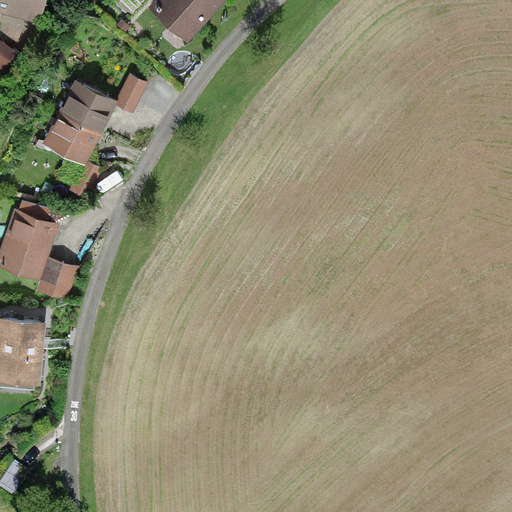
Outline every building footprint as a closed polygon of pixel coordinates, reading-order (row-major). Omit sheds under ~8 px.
[(0,0),(0,9),(34,17),(37,0),(0,0)] [(152,0),(148,6),(182,35),(211,0),(152,0)] [(0,43),(0,68),(4,71),(15,55),(0,43)] [(127,73),(114,102),(129,108),(142,79),(127,73)] [(72,77),(42,137),(83,157),(113,97),(72,77)] [(101,167),(84,160),(72,192),(89,199),(101,167)] [(14,206),(0,245),(0,260),(37,274),(55,220),(14,206)] [(47,257),(36,288),(66,298),(77,267),(47,257)] [(0,314),(0,378),(35,381),(39,317),(0,314)]
